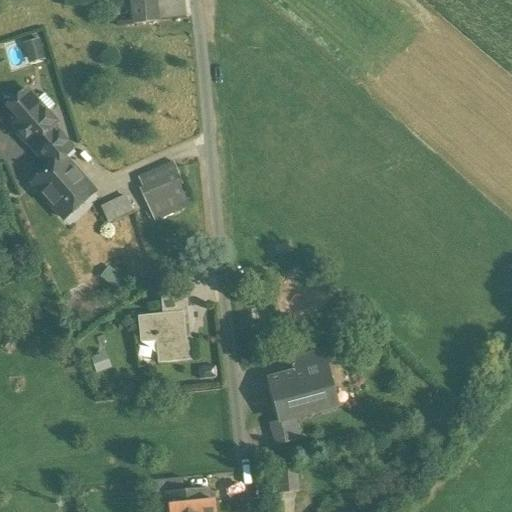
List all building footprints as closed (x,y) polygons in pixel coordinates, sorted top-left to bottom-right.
[(157,0),(131,0),(134,24),(159,22),(157,0)] [(28,63),(45,58),(40,36),(22,40),(28,63)] [(56,124),(27,91),(9,106),(21,120),(14,126),(19,132),(18,133),(25,140),(26,140),(36,151),(57,133),(53,128),(56,124)] [(57,133),(36,151),(51,168),(64,157),(72,150),(57,133)] [(64,157),(51,168),(33,184),(65,219),(95,193),(64,157)] [(173,164),(139,178),(144,188),(140,190),(153,219),(190,203),(173,164)] [(126,195),(102,207),(109,223),(134,212),(126,195)] [(129,282),(112,269),(104,280),(120,293),(129,282)] [(185,289),(160,292),(162,310),(187,307),(185,289)] [(183,313),(138,318),(140,340),(156,338),(159,364),(194,360),(192,342),(186,342),(183,313)] [(322,350),(292,358),(296,370),(325,362),(322,350)] [(325,362),(296,370),(297,376),(287,379),(286,373),(268,378),(280,422),(280,423),(295,419),(330,409),(325,393),(333,391),(325,362)] [(295,419),(280,423),(280,422),(270,425),(276,448),(301,441),(295,419)] [(295,469),(280,470),(282,494),(297,493),(295,469)] [(184,478),(151,482),(153,496),(167,494),(185,492),(184,478)] [(185,492),(167,494),(169,511),(215,511),(215,501),(209,502),(207,489),(185,492)]
